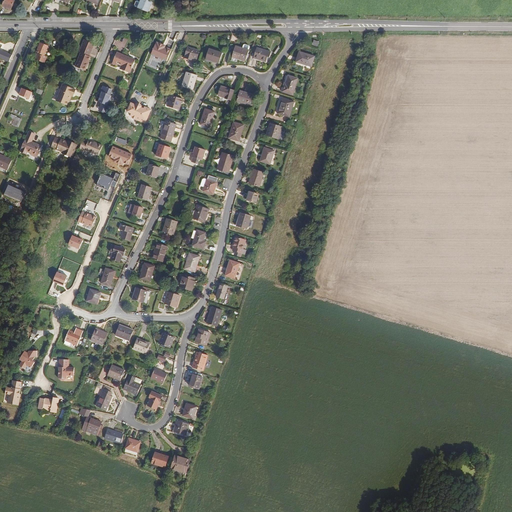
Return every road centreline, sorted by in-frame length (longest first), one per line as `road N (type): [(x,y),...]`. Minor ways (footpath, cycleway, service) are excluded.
road 1 (residential): [(115,310),(203,90),(226,69),(266,80)]
road 2 (residential): [(192,318),(207,291),(266,80)]
road 3 (secondary): [(339,21),(157,25)]
road 4 (secondary): [(300,28),(461,26)]
road 5 (residential): [(126,410),(144,427),(164,419),(192,318)]
road 6 (secondary): [(157,25),(300,28)]
road 7 (residential): [(37,384),(63,308),(91,318),(115,310)]
road 8 (secondary): [(461,26),(339,21)]
